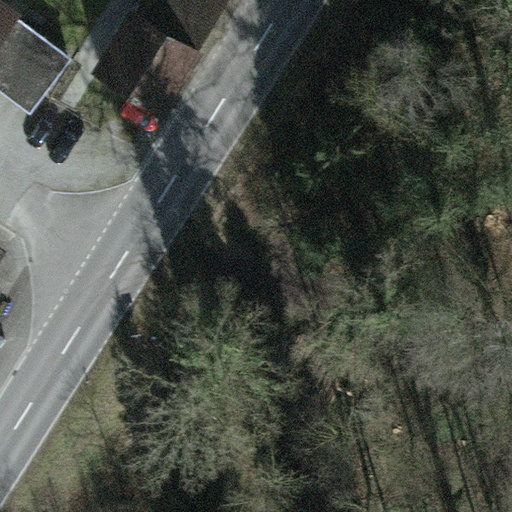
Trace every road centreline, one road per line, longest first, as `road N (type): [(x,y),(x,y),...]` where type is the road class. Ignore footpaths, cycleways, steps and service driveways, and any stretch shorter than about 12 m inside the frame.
road 1 (tertiary): [(294,0),(0,465)]
road 2 (track): [(137,251),(511,356)]
road 3 (track): [(135,253),(0,180)]
